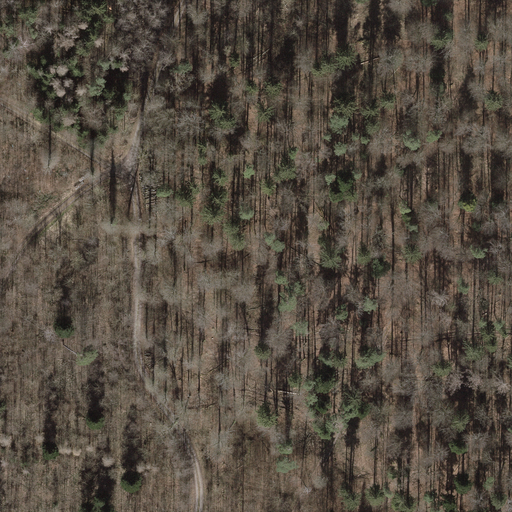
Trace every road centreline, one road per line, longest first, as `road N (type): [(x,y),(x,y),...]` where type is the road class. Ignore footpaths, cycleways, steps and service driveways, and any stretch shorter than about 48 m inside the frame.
road 1 (track): [(197,511),(183,431),(137,359),(135,190),(113,165)]
road 2 (track): [(186,0),(137,141),(113,165)]
road 3 (track): [(0,285),(44,218),(113,165)]
road 4 (track): [(0,101),(113,165)]
